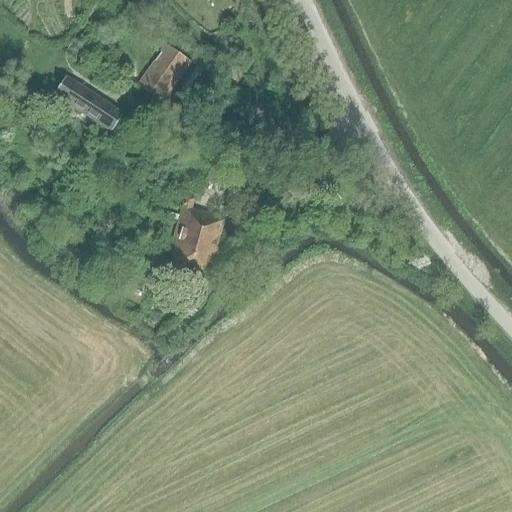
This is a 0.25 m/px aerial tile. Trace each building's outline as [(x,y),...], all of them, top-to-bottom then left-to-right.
[(161,104),(190,63),(166,46),(137,86),(161,104)] [(123,115),(65,78),(53,95),(111,133),(123,115)] [(114,158),(108,173),(117,176),(127,177),(136,178),(136,161),(129,162),(122,161),(114,158)] [(184,198),(182,207),(170,248),(174,249),(169,266),(209,276),(225,218),(191,209),(193,200),(184,198)] [(76,236),(68,232),(61,249),(69,252),(76,236)] [(123,291),(138,297),(141,290),(126,283),(123,291)]
